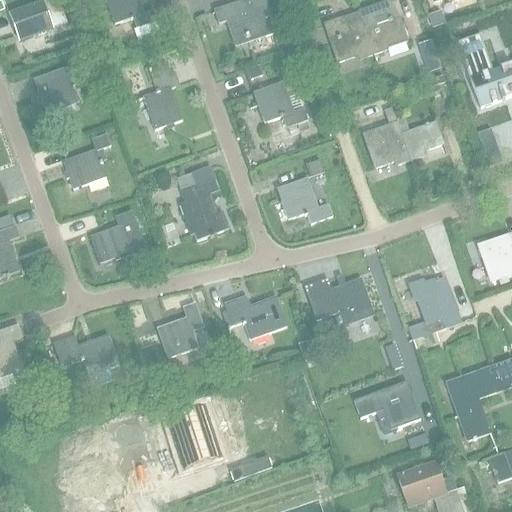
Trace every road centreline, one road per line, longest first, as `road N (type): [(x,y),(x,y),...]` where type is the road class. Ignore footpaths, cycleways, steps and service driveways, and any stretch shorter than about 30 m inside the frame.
road 1 (residential): [(0,84),(75,298),(89,305),(270,263)]
road 2 (residential): [(180,0),(270,263)]
road 3 (residential): [(381,235),(295,0)]
road 4 (residential): [(367,240),(435,436)]
road 5 (residential): [(381,235),(511,187)]
